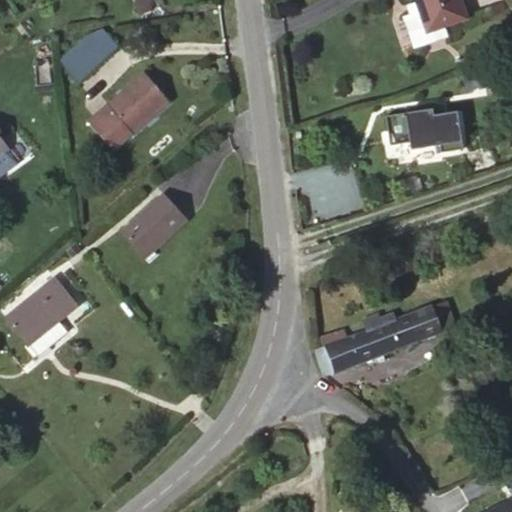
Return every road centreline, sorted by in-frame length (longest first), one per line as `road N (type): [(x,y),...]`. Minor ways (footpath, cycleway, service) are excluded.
road 1 (tertiary): [(128,511),(231,427),(267,356),(280,273),(249,0)]
road 2 (unknown): [(267,356),(370,428),(429,511)]
road 3 (unknown): [(255,51),(146,64),(114,78),(91,102)]
